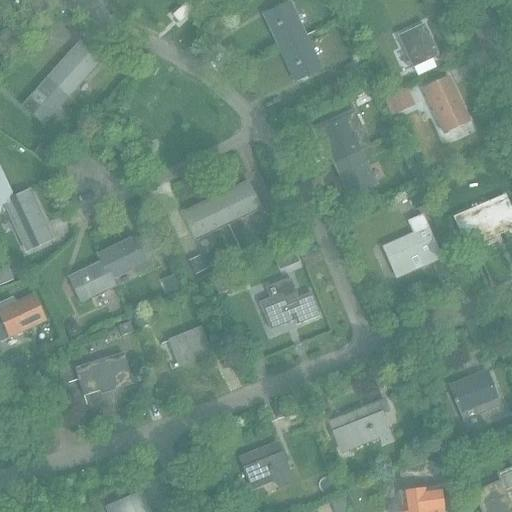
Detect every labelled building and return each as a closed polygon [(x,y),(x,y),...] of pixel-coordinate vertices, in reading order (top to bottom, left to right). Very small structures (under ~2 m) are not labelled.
[(171,15),(178,23),(192,9),(186,2),(171,15)] [(264,13),(279,46),(304,34),(289,2),(264,13)] [(413,66),(436,54),(422,23),(397,36),(413,66)] [(304,34),(279,46),(294,79),(320,67),(304,34)] [(79,42),(71,51),(47,78),(68,97),(92,70),(100,61),(79,42)] [(444,132),(468,121),(446,76),(423,88),(444,132)] [(68,97),(47,78),(23,105),(44,124),(68,97)] [(405,88),(383,99),(391,116),(413,105),(405,88)] [(318,130),(334,163),(360,150),(344,118),(318,130)] [(360,150),(334,163),(349,195),(375,183),(360,150)] [(0,172),(0,204),(12,199),(29,191),(12,198),(0,172)] [(215,196),(228,222),(260,206),(247,181),(215,196)] [(12,199),(0,204),(4,203),(19,236),(26,250),(51,239),(44,224),(29,191),(12,199)] [(467,246),(511,225),(511,212),(504,195),(454,216),(467,246)] [(228,222),(215,196),(183,212),(195,238),(228,222)] [(381,247),(395,277),(441,257),(428,227),(381,247)] [(144,244),(136,248),(131,237),(99,253),(114,285),(115,285),(111,278),(134,267),(136,272),(153,263),(144,244)] [(114,285),(99,253),(98,253),(102,261),(70,276),(82,301),(114,285)] [(278,295),(259,302),(269,329),(289,321),(289,323),(294,321),(295,325),(319,316),(309,293),(297,298),(293,288),(289,277),(274,283),(278,295)] [(11,298),(0,303),(0,321),(2,326),(0,326),(0,341),(44,320),(32,295),(14,304),(11,298)] [(178,366),(211,353),(200,326),(168,339),(178,366)] [(111,389),(132,383),(123,353),(75,368),(83,395),(111,386),(111,389)] [(460,414),(498,399),(486,371),(449,386),(460,414)] [(384,400),(331,421),(335,432),(341,430),(342,434),(345,433),(351,447),(388,432),(381,413),(388,410),(384,400)] [(251,487),(289,472),(277,443),(240,458),(251,487)] [(511,511),(511,508),(506,493),(511,490),(511,467),(497,473),(500,481),(474,492),(481,511),(511,511)] [(442,509),(440,488),(403,493),(405,509),(399,510),(399,511),(430,511),(442,509)] [(147,511),(143,500),(136,503),(133,494),(105,505),(107,511),(147,511)]
